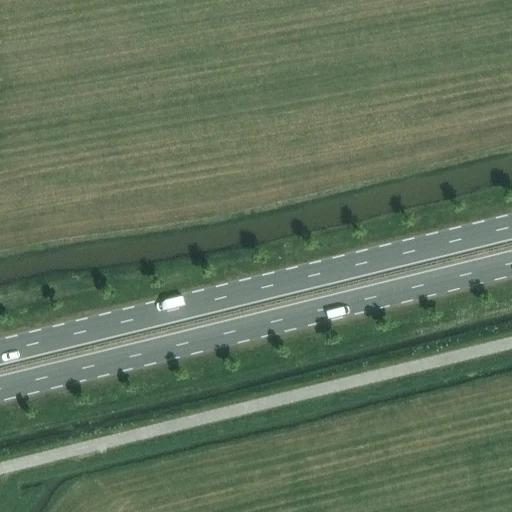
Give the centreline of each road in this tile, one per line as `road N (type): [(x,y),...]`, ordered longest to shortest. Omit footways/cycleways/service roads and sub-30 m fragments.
road 1 (primary): [(0,391),(511,264)]
road 2 (unclassified): [(0,469),(511,343)]
road 3 (primary): [(511,226),(0,351)]
